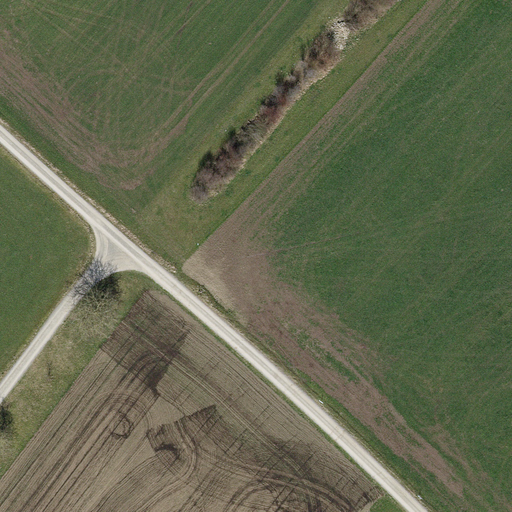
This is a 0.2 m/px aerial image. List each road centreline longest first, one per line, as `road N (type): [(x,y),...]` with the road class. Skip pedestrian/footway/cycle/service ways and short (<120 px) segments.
road 1 (track): [(417,511),(0,132)]
road 2 (track): [(0,391),(116,242)]
